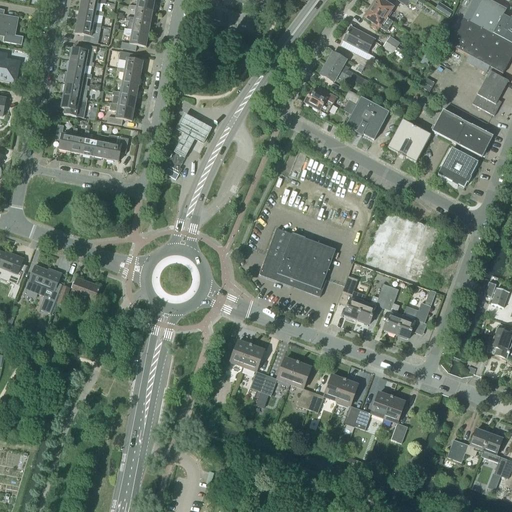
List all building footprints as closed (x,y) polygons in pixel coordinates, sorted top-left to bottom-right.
[(83,0),(81,0),(79,12),(95,15),(95,17),(103,18),(103,14),(96,12),(97,5),(98,3),(83,0)] [(136,10),(152,13),(153,13),(155,12),(155,8),(154,6),(153,6),(154,1),(149,0),(136,0),(138,0),(136,8),(136,10)] [(371,8),(371,9),(386,19),(392,9),(378,0),(376,0),(375,3),(372,4),(371,6),(371,8)] [(410,3),(405,0),(399,0),(398,2),(407,8),(410,3)] [(473,0),(463,20),(511,45),(511,19),(511,18),(510,20),(503,16),(506,11),(485,0),(473,0)] [(435,10),(450,20),(454,14),(439,4),(435,10)] [(136,12),(134,19),(134,21),(150,24),(152,13),(136,10),(136,8),(129,7),(128,11),(136,12)] [(364,19),(373,25),(371,29),(376,33),(379,29),(386,33),(392,24),(385,19),(386,19),(371,9),(370,10),(368,10),(366,13),(367,15),(364,19)] [(79,12),(77,23),(93,26),(93,29),(100,30),(101,26),(93,24),(95,17),(95,15),(79,12)] [(0,34),(4,35),(3,43),(21,47),(21,46),(20,46),(21,39),(23,39),(23,38),(14,37),(15,28),(17,28),(18,19),(0,15),(0,34)] [(128,23),(127,31),(132,31),(132,33),(148,36),(150,24),(134,21),(134,19),(126,18),(126,22),(128,23)] [(511,57),(511,45),(463,20),(449,46),(480,63),(502,75),(511,57)] [(93,26),(77,23),(75,35),(84,37),(83,43),(97,45),(100,30),(93,29),(93,26)] [(343,42),(366,55),(374,41),(350,28),(343,42)] [(132,31),(127,31),(124,30),(123,36),(131,38),(129,46),(121,44),(120,50),(135,53),(136,47),(145,49),(148,36),(132,33),(132,31)] [(386,43),(396,50),(399,45),(389,38),(386,43)] [(392,56),(396,50),(386,43),(382,49),(392,56)] [(72,50),(70,62),(86,65),(85,68),(93,68),(94,65),(91,64),(93,54),(96,55),(97,49),(82,46),(81,52),(72,50)] [(429,48),(420,64),(426,68),(436,52),(429,48)] [(126,63),(125,70),(124,72),(140,75),(143,63),(134,62),(135,56),(120,53),(118,61),(126,63)] [(350,80),(350,81),(365,89),(368,83),(347,72),(349,70),(343,67),(346,62),(333,54),(326,66),(350,80)] [(11,59),(0,56),(0,80),(3,81),(3,82),(6,82),(6,81),(14,83),(14,82),(13,82),(14,73),(16,73),(17,65),(10,63),(11,59)] [(354,62),(364,68),(367,63),(357,57),(354,62)] [(70,62),(67,74),(84,77),(83,79),(91,80),(91,76),(84,75),(85,68),(86,65),(70,62)] [(500,79),(502,75),(480,63),(477,69),(486,74),(487,72),(489,73),(500,79)] [(348,84),(350,81),(350,80),(326,66),(320,77),(333,84),(336,79),(342,82),(342,81),(348,84)] [(124,74),(122,82),(122,85),(138,88),(140,75),(124,72),(125,70),(117,69),(116,73),(124,74)] [(471,106),(492,117),(494,118),(501,104),(498,101),(508,83),(500,79),(489,73),(471,106)] [(84,77),(67,74),(65,74),(63,80),(66,81),(65,85),(82,89),(81,91),(87,92),(89,92),(89,88),(82,87),(83,79),(84,77)] [(421,87),(428,92),(434,83),(427,79),(421,87)] [(122,86),(120,94),(120,96),(136,99),(138,88),(122,85),(122,82),(115,81),(114,85),(122,86)] [(65,85),(63,97),(79,100),(79,103),(86,104),(87,100),(85,100),(87,92),(81,91),(82,89),(65,85)] [(304,105),(326,117),(336,100),(320,91),(317,96),(311,92),(307,99),(305,99),(303,103),(305,103),(304,105)] [(348,92),(344,100),(356,106),(360,98),(348,92)] [(113,97),(112,105),(118,106),(118,108),(134,111),(136,99),(120,96),(120,94),(112,93),(112,97),(113,97)] [(79,100),(63,97),(60,110),(64,110),(63,116),(83,120),(86,104),(79,103),(79,100)] [(361,100),(346,127),(357,133),(356,135),(357,134),(362,136),(361,138),(362,138),(363,136),(373,142),(388,115),(361,100)] [(118,106),(112,105),(110,105),(109,112),(117,113),(115,120),(108,118),(106,124),(121,127),(122,121),(131,123),(134,111),(118,108),(118,106)] [(91,108),(89,119),(95,120),(97,109),(91,108)] [(458,187),(464,190),(467,184),(468,185),(471,179),(470,178),(478,164),(476,163),(479,158),(481,159),(492,138),(471,127),(460,122),(460,121),(443,112),(431,133),(462,149),(459,154),(451,150),(437,176),(451,184),(451,185),(457,188),(458,187)] [(184,136),(174,153),(185,158),(194,141),(204,147),(214,130),(185,114),(176,132),(184,136)] [(402,122),(387,149),(398,155),(398,156),(397,155),(397,156),(405,160),(405,159),(415,165),(430,137),(402,122)] [(58,152),(70,154),(73,138),(76,138),(77,131),(73,130),(72,137),(62,135),(63,128),(57,127),(55,141),(60,143),(58,152)] [(70,154),(82,156),(85,140),(88,140),(89,133),(85,132),(84,140),(76,138),(73,138),(70,154)] [(82,156),(94,159),(97,142),(99,143),(100,135),(97,134),(97,136),(92,135),(91,141),(88,141),(88,140),(85,140),(82,156)] [(94,159),(106,161),(109,144),(111,145),(112,137),(109,137),(108,139),(100,137),(100,135),(99,143),(97,142),(94,159)] [(109,144),(106,161),(118,163),(120,154),(125,155),(128,141),(112,137),(111,145),(109,144)] [(165,176),(167,177),(175,182),(178,176),(181,171),(179,170),(185,158),(174,153),(168,164),(170,165),(165,176)] [(324,282),(334,253),(335,252),(276,230),(266,257),(259,277),(291,288),(294,287),(295,285),(296,283),(307,287),(305,294),(320,299),(326,282),(324,282)] [(8,275),(16,278),(23,260),(7,254),(6,256),(0,253),(0,269),(9,273),(8,275)] [(57,285),(61,275),(54,273),(48,270),(47,272),(34,267),(28,283),(25,291),(44,298),(39,312),(50,316),(61,287),(57,285)] [(352,320),(356,322),(363,303),(365,297),(353,293),(357,281),(348,278),(338,305),(347,308),(344,317),(345,317),(344,318),(351,321),(352,320)] [(10,293),(16,296),(21,283),(15,280),(10,293)] [(99,289),(76,280),(71,295),(94,304),(98,294),(99,292),(98,292),(99,289)] [(496,286),(490,284),(488,284),(484,297),(491,300),(492,298),(493,298),(491,305),(503,310),(508,294),(496,290),(495,292),(494,291),(496,286)] [(376,305),(384,308),(391,289),(383,286),(378,300),(372,298),(370,305),(363,303),(356,322),(357,322),(356,323),(364,326),(364,324),(369,326),(376,305)] [(56,305),(62,307),(69,290),(63,288),(56,305)] [(395,336),(402,317),(396,315),(399,308),(393,306),(398,292),(391,289),(384,308),(391,311),(383,331),(388,333),(387,334),(395,337),(395,336)] [(430,292),(425,303),(431,305),(436,294),(430,292)] [(424,325),(430,308),(421,305),(415,320),(417,321),(417,322),(424,325)] [(402,317),(395,336),(400,338),(399,339),(407,341),(407,340),(408,341),(415,322),(408,319),(411,312),(405,310),(402,317)] [(511,336),(497,331),(495,336),(491,348),(496,350),(494,356),(505,359),(507,355),(508,355),(509,354),(508,353),(511,340),(511,336)] [(230,364),(243,369),(251,347),(250,347),(249,347),(237,343),(230,364)] [(251,347),(243,369),(256,373),(264,353),(252,348),(252,347),(251,347)] [(277,381),(290,386),(298,364),(297,364),(296,365),(284,360),(277,381)] [(213,377),(224,380),(229,366),(218,362),(213,377)] [(298,364),(290,386),(303,391),(310,370),(298,366),(299,365),(298,364)] [(258,400),(260,394),(266,379),(255,375),(250,390),(256,392),(254,398),(258,400)] [(323,398),(336,403),(344,381),(343,381),(343,382),(331,378),(323,398)] [(276,383),(266,379),(260,394),(271,398),(276,383)] [(344,381),(336,403),(350,408),(357,387),(345,383),(346,382),(344,381)] [(296,407),(307,411),(312,396),(302,392),(296,407)] [(370,415),(384,420),(392,399),(390,398),(390,399),(378,395),(370,415)] [(312,396),(307,411),(317,415),(323,400),(312,396)] [(392,399),(384,420),(397,425),(404,404),(392,400),(393,399),(392,399)] [(343,424),(354,428),(359,414),(349,410),(343,424)] [(359,414),(354,428),(364,432),(370,417),(359,414)] [(390,442),(401,446),(406,431),(396,427),(390,442)] [(477,451),(482,453),(483,453),(489,436),(476,431),(469,448),(453,441),(446,459),(461,465),(465,455),(474,458),(477,451)] [(494,475),(500,478),(506,461),(496,457),(502,440),(489,436),(483,453),(482,453),(480,459),(497,465),(494,475)] [(340,465),(352,469),(355,461),(343,457),(340,465)] [(511,463),(506,461),(500,478),(507,480),(511,468),(511,463)]
